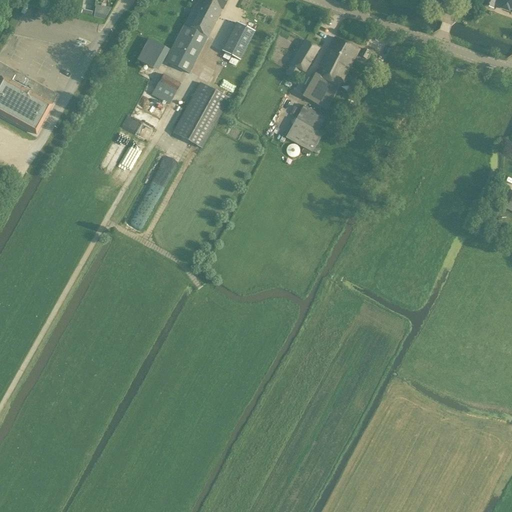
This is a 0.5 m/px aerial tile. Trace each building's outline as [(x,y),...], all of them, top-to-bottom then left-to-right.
[(215,24),(222,10),(203,0),(197,0),(191,11),(215,24)] [(203,0),(222,10),(227,0),(203,0)] [(494,9),(497,0),(487,0),(485,6),(494,9)] [(511,0),(505,0),(502,9),(509,12),(510,9),(511,9),(511,0)] [(109,20),(111,7),(98,5),(96,18),(109,20)] [(215,24),(191,11),(184,25),(165,62),(189,74),(215,24)] [(239,61),(254,33),(236,23),(221,51),(239,61)] [(317,73),(340,86),(359,50),(336,38),(317,73)] [(149,39),(137,60),(153,69),(165,48),(149,39)] [(305,41),(286,75),(296,81),(302,71),(305,73),(319,49),(305,41)] [(366,59),(370,52),(364,49),(360,56),(366,59)] [(0,63),(0,115),(36,135),(57,95),(25,78),(26,77),(20,74),(0,63)] [(327,110),(340,86),(317,73),(303,98),(327,110)] [(169,104),(180,84),(163,75),(152,95),(169,104)] [(201,149),(229,99),(200,83),(173,133),(201,149)] [(313,153),(323,135),(318,132),(326,118),(318,114),(304,106),(286,138),(313,153)] [(293,145),(292,145),(291,145),(290,146),(289,146),(288,147),(287,148),(287,149),(287,150),(287,151),(287,152),(287,153),(287,154),(288,155),(289,156),(289,157),(290,157),(291,157),(291,158),(292,158),(293,158),(294,158),(295,158),(296,157),(297,157),(297,156),(298,156),(298,155),(299,155),(299,154),(299,153),(300,152),(300,151),(300,150),(299,150),(299,149),(299,148),(298,147),(297,146),(296,146),(296,145),(295,145),(294,145),(293,145)]
